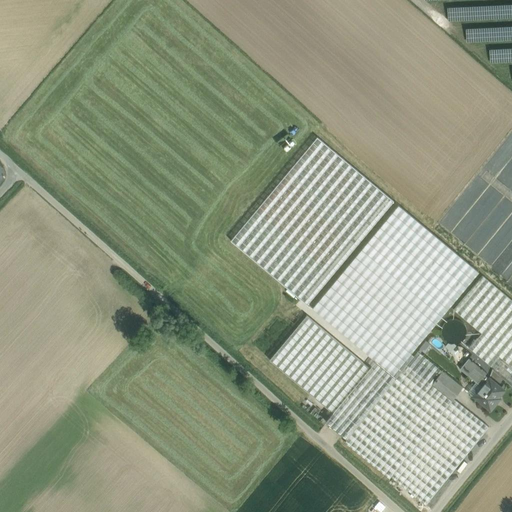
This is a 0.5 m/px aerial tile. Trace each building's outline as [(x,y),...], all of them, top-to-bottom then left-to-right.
[(394,201),(317,137),(231,241),(307,305),(394,201)] [(511,202),(477,175),(439,223),(478,253),(511,209),(511,202)] [(479,272),(399,205),(312,309),(375,361),(393,376),(411,354),(479,272)] [(469,348),(511,384),(511,299),(483,276),(454,310),(481,333),(469,348)] [(370,368),(307,315),(270,360),(333,413),(370,368)] [(347,439),(345,442),(390,479),(392,477),(426,505),(489,427),(454,398),(463,387),(418,351),(414,356),(347,439)] [(370,368),(333,413),(326,422),(347,439),(414,356),(411,354),(393,376),(375,361),(370,368)] [(476,382),(482,387),(489,379),(485,375),(487,373),(469,358),(460,369),(476,382)] [(474,396),(491,410),(497,403),(495,402),(504,390),(490,378),(489,379),(482,387),(474,396)] [(468,391),(474,396),(482,387),(476,382),(468,391)]
